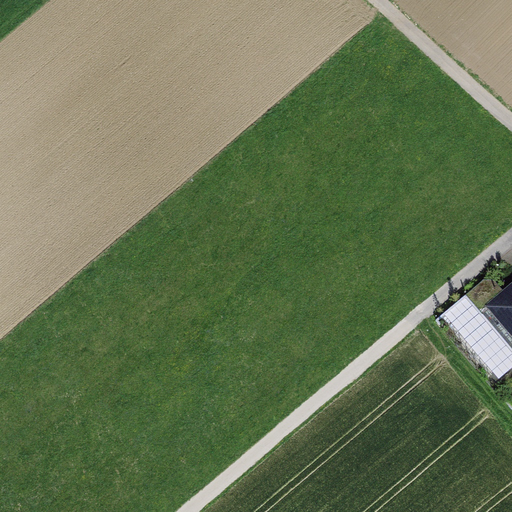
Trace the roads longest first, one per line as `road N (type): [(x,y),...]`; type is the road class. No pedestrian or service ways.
road 1 (track): [(194,511),(511,235)]
road 2 (track): [(511,117),(374,0)]
